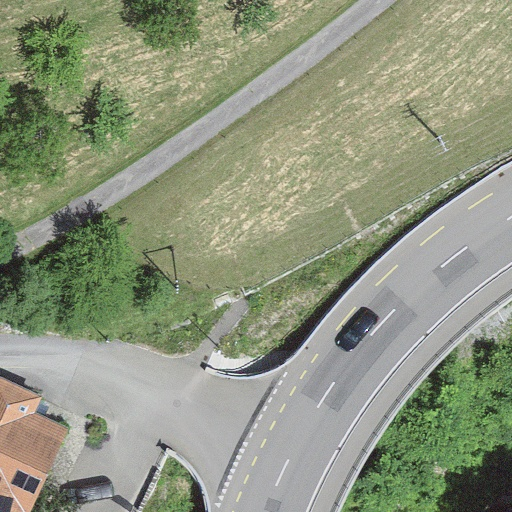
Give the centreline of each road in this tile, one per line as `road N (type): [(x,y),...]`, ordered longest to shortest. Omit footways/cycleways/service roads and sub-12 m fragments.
road 1 (secondary): [(511,218),(449,258),(331,387),(267,511)]
road 2 (track): [(286,463),(46,362),(0,355)]
